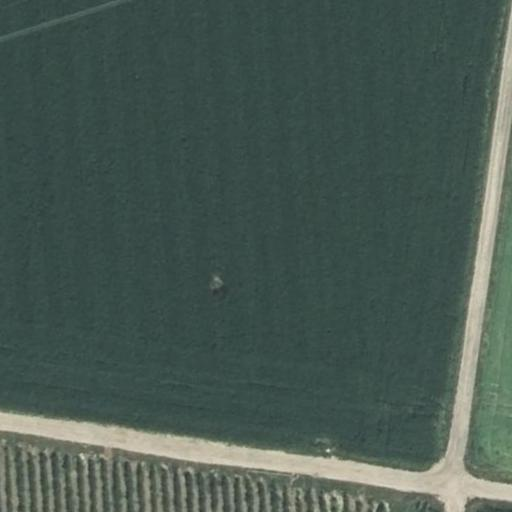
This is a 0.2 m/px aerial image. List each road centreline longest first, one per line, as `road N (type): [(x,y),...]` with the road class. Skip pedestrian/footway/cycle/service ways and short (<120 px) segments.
road 1 (track): [(0,410),(511,489)]
road 2 (track): [(449,511),(446,481),(511,64)]
